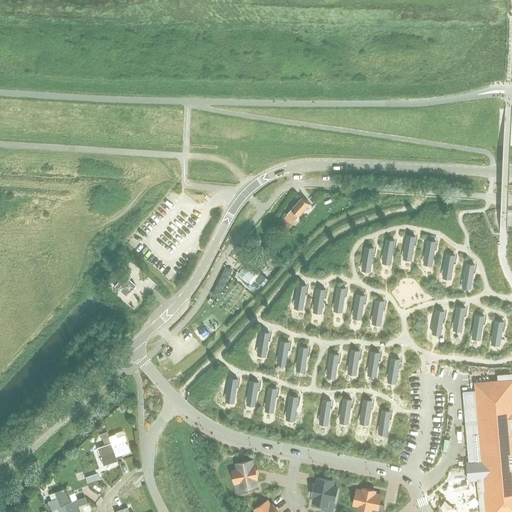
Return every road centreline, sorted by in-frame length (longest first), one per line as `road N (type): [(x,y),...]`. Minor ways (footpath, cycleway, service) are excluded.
road 1 (tertiary): [(0,459),(170,311),(237,200),(271,174),(334,165),(511,172)]
road 2 (track): [(173,399),(318,247),(371,218),(416,207),(422,192)]
